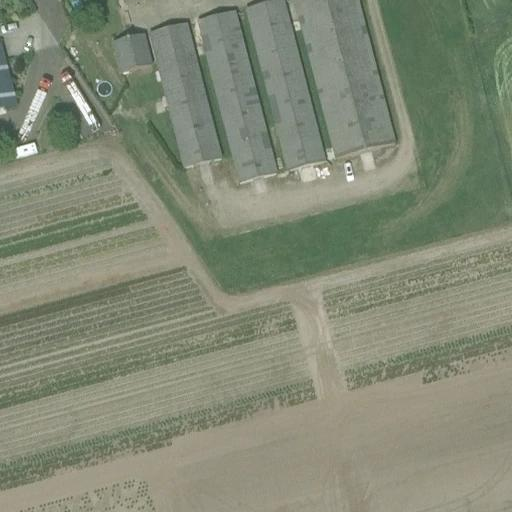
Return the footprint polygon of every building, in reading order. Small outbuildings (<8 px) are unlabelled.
[(394,147),(356,0),(294,0),(336,163),(394,147)] [(245,12),(274,126),(287,175),(326,165),(284,2),(245,12)] [(236,15),(196,25),(238,187),(278,177),(265,129),(236,15)] [(188,27),(147,37),(183,172),(222,162),(188,27)] [(145,38),(112,46),(119,77),(153,69),(145,38)] [(0,112),(17,108),(1,46),(0,46),(0,112)]
